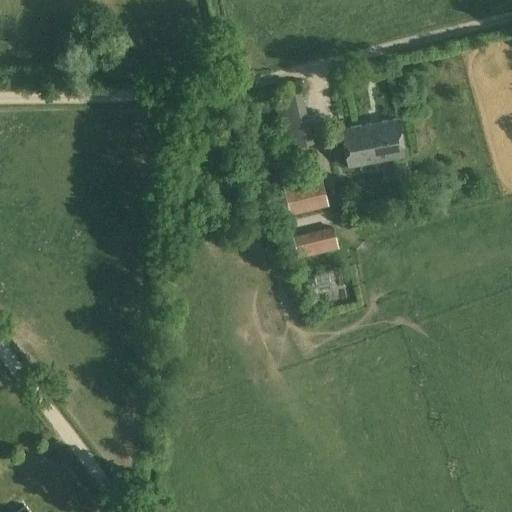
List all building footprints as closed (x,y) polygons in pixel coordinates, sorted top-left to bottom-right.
[(315,143),(303,92),(274,99),(287,149),(315,143)] [(397,118),(341,129),(348,166),(404,155),(397,118)] [(322,177),(283,186),(290,215),(329,206),(322,177)] [(298,257),(339,248),(334,226),(293,236),(298,257)] [(0,511),(4,510),(5,511),(30,511),(13,487),(0,496),(0,511)]
